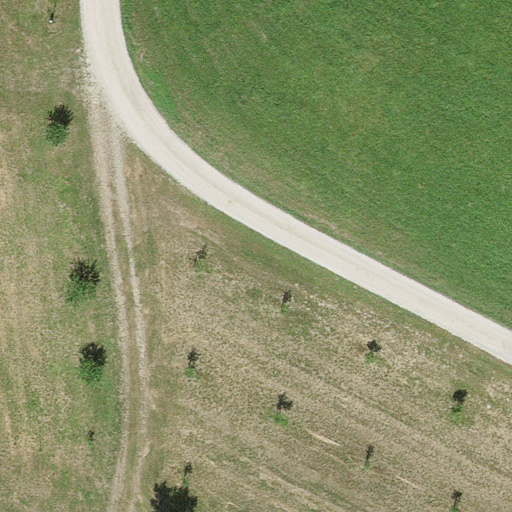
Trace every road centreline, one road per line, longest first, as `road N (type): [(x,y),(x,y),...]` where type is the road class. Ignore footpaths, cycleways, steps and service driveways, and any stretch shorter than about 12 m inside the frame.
road 1 (track): [(511,347),(172,159),(107,78),(101,0)]
road 2 (track): [(107,78),(111,269),(134,441),(124,511)]
